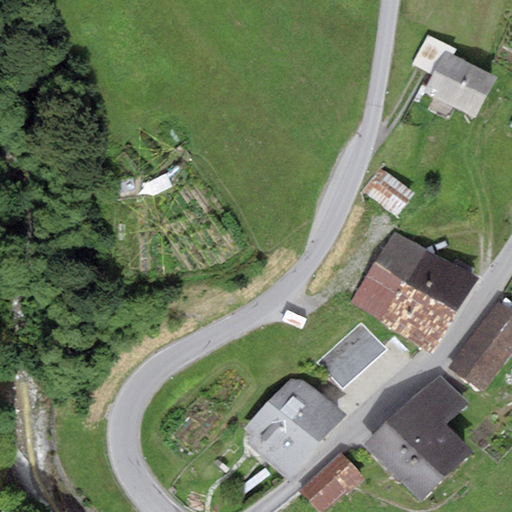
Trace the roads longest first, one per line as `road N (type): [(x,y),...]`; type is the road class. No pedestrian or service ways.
road 1 (unclassified): [(162,511),(127,456),(135,395),(160,366),(266,303),(309,262),(363,146),(390,0)]
road 2 (tertiary): [(511,249),(442,356),(258,511)]
